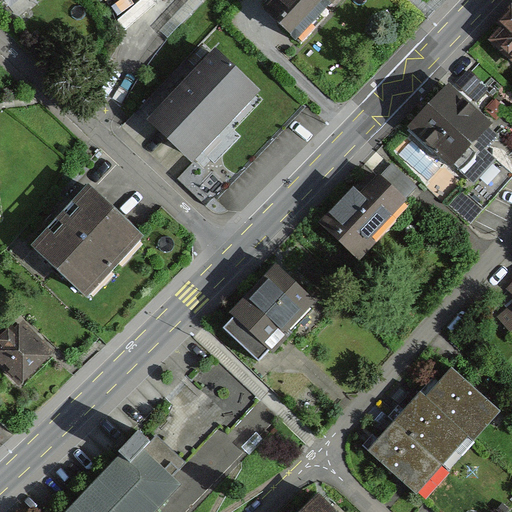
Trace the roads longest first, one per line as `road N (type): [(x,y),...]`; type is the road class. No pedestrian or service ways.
road 1 (tertiary): [(479,0),(232,257)]
road 2 (tertiary): [(232,257),(0,482)]
road 3 (residential): [(90,126),(232,257)]
road 4 (residential): [(90,126),(0,42)]
